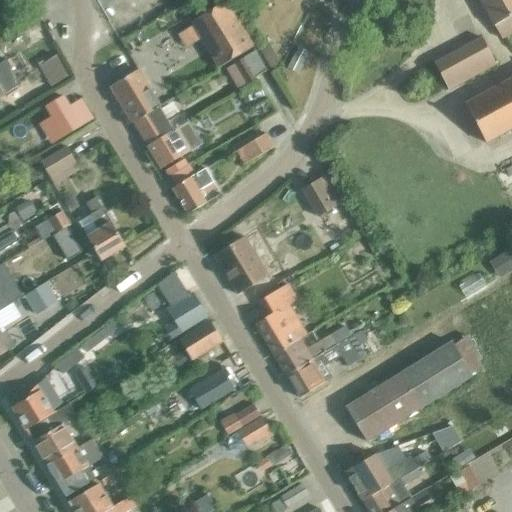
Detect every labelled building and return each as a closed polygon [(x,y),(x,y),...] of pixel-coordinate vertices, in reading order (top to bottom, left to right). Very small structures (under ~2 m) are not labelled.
[(511,0),(478,0),(501,39),(511,32),(511,0)] [(217,68),(252,47),(225,1),(190,23),(217,68)] [(448,93),(496,66),(481,39),(433,66),(448,93)] [(287,68),(297,74),(308,53),(298,47),(287,68)] [(245,85),(267,72),(255,52),(233,65),(245,85)] [(3,95),(20,85),(6,60),(0,63),(0,98),(4,96),(3,95)] [(133,123),(159,108),(160,107),(138,71),(111,87),(133,123)] [(485,145),(511,129),(511,79),(464,106),(485,145)] [(187,90),(177,96),(181,104),(192,98),(187,90)] [(64,96),(44,108),(50,118),(62,138),(82,126),(70,106),(64,96)] [(159,108),(133,123),(147,147),(177,130),(186,124),(180,114),(167,121),(159,108)] [(177,130),(147,147),(160,169),(182,155),(189,151),(202,144),(189,122),(186,124),(177,130)] [(252,161),(273,148),(264,134),(243,146),(252,161)] [(40,162),(49,178),(74,162),(65,147),(40,162)] [(184,159),(165,170),(169,177),(188,166),(184,159)] [(188,165),(170,178),(175,187),(172,189),(188,214),(205,204),(198,192),(213,183),(205,170),(195,176),(188,165)] [(302,191),(318,218),(335,208),(319,181),(302,191)] [(49,192),(42,196),(48,205),(55,201),(49,192)] [(78,223),(101,261),(124,247),(95,198),(85,204),(92,214),(78,223)] [(66,227),(69,226),(61,213),(47,221),(55,234),(66,227)] [(351,219),(337,221),(340,234),(353,232),(351,219)] [(511,232),(508,225),(499,229),(503,238),(511,234),(511,232)] [(55,234),(52,236),(67,261),(82,252),(66,227),(55,234)] [(0,237),(0,252),(18,241),(12,231),(0,237)] [(39,237),(27,244),(29,248),(41,241),(39,237)] [(268,277),(244,238),(213,256),(237,296),(268,277)] [(511,245),(498,255),(508,272),(511,269),(511,245)] [(3,264),(0,265),(0,284),(11,278),(3,264)] [(479,273),(459,285),(465,295),(485,283),(479,273)] [(24,296),(34,314),(56,301),(45,283),(24,296)] [(274,355),(300,340),(299,340),(306,335),(288,305),(296,300),(287,285),(260,302),(268,315),(255,324),(274,355)] [(152,293),(144,298),(151,311),(160,306),(152,293)] [(175,322),(165,329),(171,339),(182,333),(207,317),(192,293),(167,309),(175,322)] [(0,309),(0,355),(14,346),(5,331),(1,334),(0,332),(0,330),(20,318),(11,303),(6,306),(0,309)] [(114,320),(80,345),(86,353),(119,327),(114,320)] [(191,359),(221,341),(209,320),(178,339),(184,349),(191,359)] [(300,340),(274,355),(286,376),(354,335),(351,330),(348,331),(345,326),(308,348),(309,349),(306,351),(300,340)] [(286,376),(299,397),(332,378),(325,365),(341,356),(347,366),(366,356),(354,335),(286,376)] [(463,336),(451,344),(450,342),(345,407),(366,440),(483,368),(463,336)] [(78,348),(55,364),(63,374),(85,357),(78,348)] [(184,349),(172,357),(178,368),(181,366),(183,368),(194,365),(191,359),(184,349)] [(234,390),(222,370),(189,390),(201,410),(234,390)] [(25,429),(63,406),(45,376),(23,398),(24,400),(11,407),(25,429)] [(68,403),(63,406),(25,429),(46,465),(76,447),(62,424),(76,416),(68,403)] [(227,435),(259,416),(252,405),(234,416),(233,414),(220,422),(227,435)] [(270,433),(261,417),(237,432),(246,447),(270,433)] [(453,435),(439,444),(444,452),(458,443),(453,435)] [(286,445),(266,457),(266,458),(271,466),(271,467),(292,454),(286,445)] [(65,495),(85,483),(87,482),(87,481),(80,470),(87,465),(76,447),(46,465),(65,495)] [(374,454),(344,472),(362,501),(388,485),(391,483),(417,468),(412,459),(410,456),(406,458),(399,447),(375,457),(374,454)] [(423,453),(412,459),(417,468),(428,461),(423,453)] [(266,458),(256,463),(261,472),(271,466),(266,458)] [(89,489),(68,501),(74,511),(103,511),(112,507),(100,487),(118,477),(112,467),(87,481),(87,482),(85,483),(89,489)] [(468,467),(449,478),(455,487),(464,482),(470,491),(479,485),(468,467)] [(391,483),(362,501),(368,511),(388,511),(411,498),(404,486),(422,475),(417,468),(391,483)] [(279,497),(286,508),(307,495),(300,484),(279,497)] [(424,490),(411,498),(388,511),(418,511),(432,503),(424,490)] [(193,502),(199,511),(208,511),(215,508),(207,494),(193,502)] [(130,496),(112,507),(103,511),(125,511),(135,506),(130,496)]
